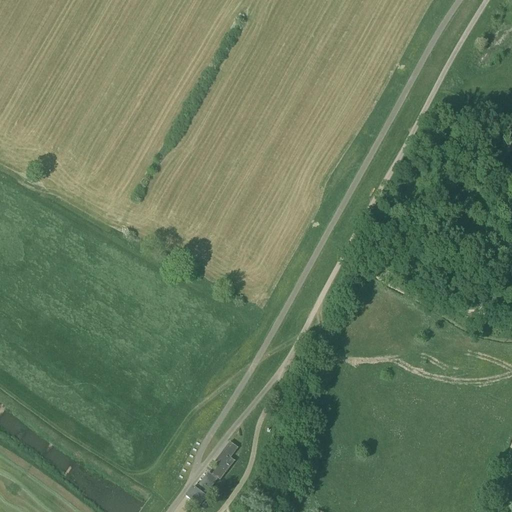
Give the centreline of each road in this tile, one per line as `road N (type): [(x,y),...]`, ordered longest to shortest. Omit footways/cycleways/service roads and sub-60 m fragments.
road 1 (unclassified): [(490,0),(282,370),(187,484)]
road 2 (track): [(220,511),(249,468),(282,370)]
